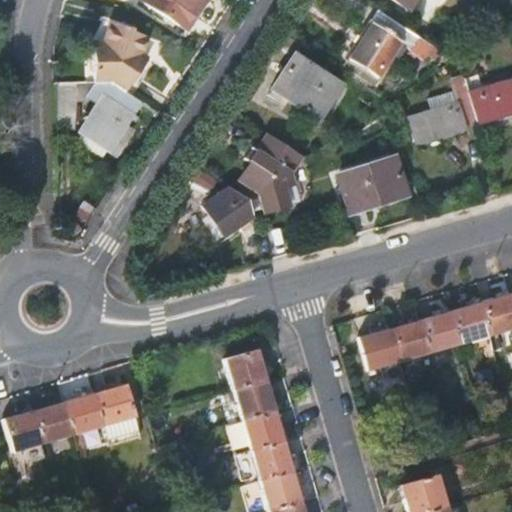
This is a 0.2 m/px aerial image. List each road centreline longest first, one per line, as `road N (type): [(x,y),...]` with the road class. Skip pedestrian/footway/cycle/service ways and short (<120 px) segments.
road 1 (residential): [(267,0),(81,279)]
road 2 (residential): [(39,0),(29,56),(23,266)]
road 3 (residential): [(362,511),(297,283)]
road 4 (residential): [(297,283),(511,220)]
road 5 (residential): [(90,319),(152,320),(297,283)]
